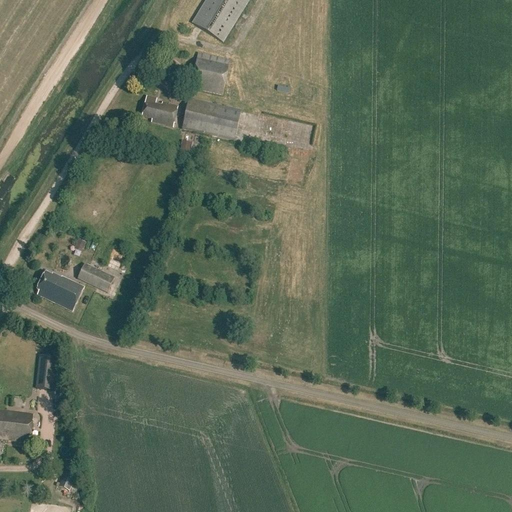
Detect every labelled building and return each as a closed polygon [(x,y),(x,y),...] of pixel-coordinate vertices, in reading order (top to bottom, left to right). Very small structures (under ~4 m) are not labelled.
[(205,0),(191,24),(222,43),(248,0),(205,0)] [(268,29),(263,41),(269,44),(274,32),(268,29)] [(189,90),(221,97),(229,61),(197,54),(189,90)] [(150,122),(150,125),(172,130),(177,109),(161,106),(161,108),(155,107),(156,101),(146,99),(141,119),(150,122)] [(181,131),(233,143),(240,111),(187,99),(181,131)] [(179,154),(190,156),(192,143),(182,141),(179,154)] [(256,165),(260,156),(250,153),(247,162),(256,165)] [(271,208),(273,199),(262,197),(260,206),(271,208)] [(257,225),(255,234),(266,235),(267,227),(257,225)] [(80,240),(76,249),(82,252),(86,243),(80,240)] [(84,265),(76,280),(106,295),(113,279),(84,265)] [(245,279),(255,280),(257,270),(247,268),(245,279)] [(44,275),(36,291),(51,298),(49,303),(72,314),(84,290),(61,278),(59,282),(44,275)] [(232,320),(241,323),(243,313),(234,311),(232,320)] [(40,357),(36,390),(52,391),(56,359),(40,357)] [(0,441),(30,445),(33,417),(0,412),(0,441)] [(65,442),(66,465),(74,465),(73,441),(75,441),(74,431),(61,432),(62,442),(65,442)] [(59,489),(69,493),(76,473),(66,469),(59,489)]
